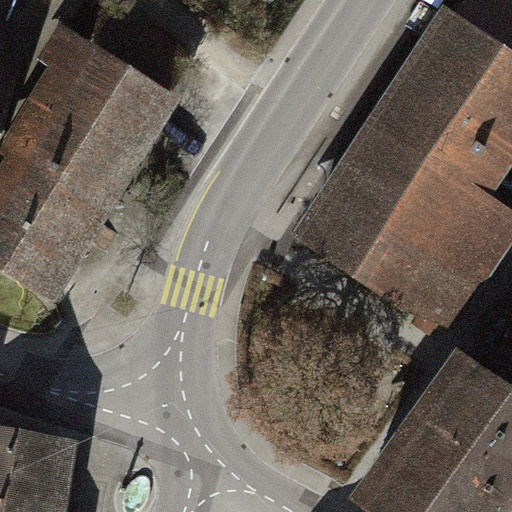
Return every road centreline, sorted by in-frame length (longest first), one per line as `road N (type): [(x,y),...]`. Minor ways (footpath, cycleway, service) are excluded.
road 1 (tertiary): [(190,439),(186,362),(194,289),(214,234),(363,0)]
road 2 (residential): [(190,439),(0,371)]
road 3 (tertiary): [(293,511),(190,439)]
